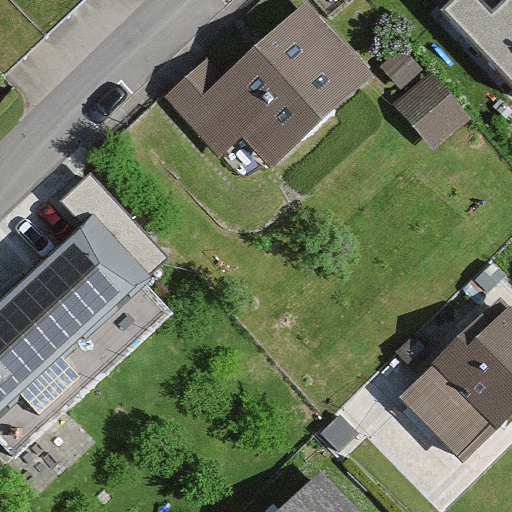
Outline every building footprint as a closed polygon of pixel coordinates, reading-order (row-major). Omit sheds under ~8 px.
[(469,0),(441,0),(433,8),(511,90),(511,0),(492,0),(480,11),(469,0)] [(372,90),(302,12),(232,74),(215,55),(161,103),(248,200),(372,90)] [(90,187),(63,212),(84,235),(0,312),(0,448),(180,285),(90,187)] [(484,325),(402,410),(466,472),(511,424),(511,324),(505,318),(492,332),(484,325)] [(348,511),(319,482),(288,511),(348,511)]
